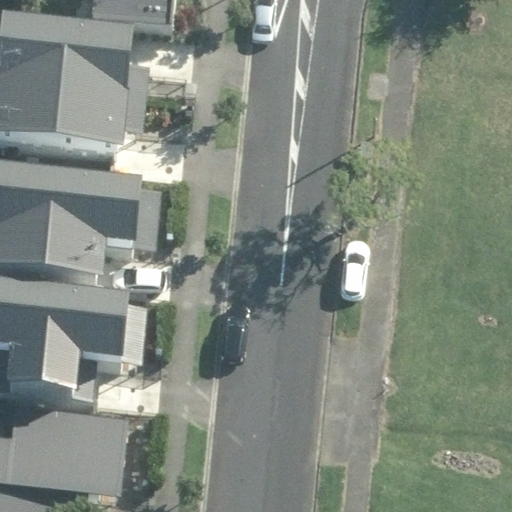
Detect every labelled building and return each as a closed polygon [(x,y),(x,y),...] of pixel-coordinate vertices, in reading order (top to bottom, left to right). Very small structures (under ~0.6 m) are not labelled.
[(96,0),(95,24),(176,30),(178,0),(96,0)] [(5,34),(0,80),(0,142),(127,157),(130,126),(145,128),(152,70),(139,68),(141,49),(115,46),(116,39),(78,35),(78,43),(5,34)] [(0,277),(107,286),(110,250),(142,253),(142,249),(159,250),(164,194),(0,180),(0,277)] [(0,396),(101,406),(104,369),(131,372),(132,365),(142,366),(148,309),(0,294),(0,396)] [(0,511),(91,511),(93,501),(127,504),(133,421),(18,412),(16,441),(0,440),(0,511)]
